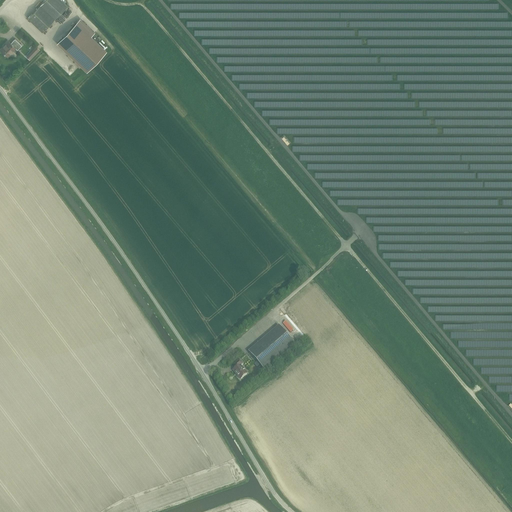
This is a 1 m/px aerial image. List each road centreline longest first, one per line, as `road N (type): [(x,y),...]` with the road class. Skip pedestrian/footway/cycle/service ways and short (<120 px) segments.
road 1 (unclassified): [(290,511),(108,233),(0,88)]
road 2 (track): [(511,441),(346,247)]
road 3 (track): [(265,147),(139,1),(105,0)]
